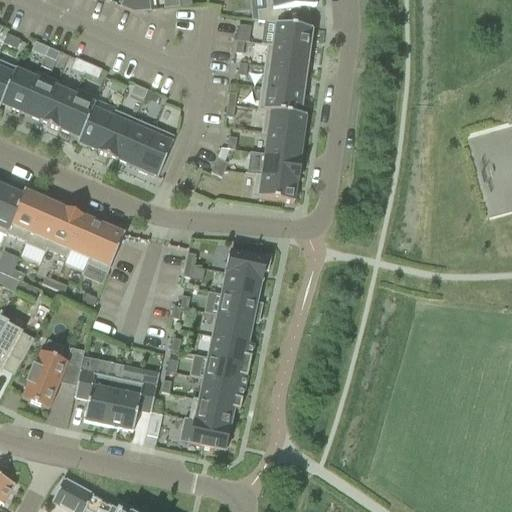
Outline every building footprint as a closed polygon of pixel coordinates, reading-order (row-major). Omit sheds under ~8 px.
[(117,0),(117,2),(121,3),(119,9),(132,15),(134,15),(132,0),(117,0)] [(148,0),(132,0),(134,15),(149,13),(148,0)] [(162,0),(163,11),(166,10),(178,9),(177,0),(162,0)] [(315,9),(313,0),(264,0),(265,12),(256,13),(257,24),(275,27),(285,28),(283,12),(315,9)] [(250,29),(238,27),(235,44),(243,45),(247,46),(250,29)] [(307,55),(311,32),(285,28),(275,27),(272,48),(266,47),(266,49),(307,55)] [(6,37),(2,47),(15,52),(19,43),(6,37)] [(242,57),(243,45),(235,44),(234,56),(242,57)] [(34,45),(30,54),(42,59),(46,50),(34,45)] [(304,76),(307,55),(266,49),(263,70),(304,76)] [(58,55),(46,50),(42,59),(55,64),(58,55)] [(74,61),(70,72),(83,78),(84,76),(88,67),(74,61)] [(0,105),(15,71),(0,64),(0,105)] [(245,79),(246,67),(238,66),(237,78),(245,79)] [(88,67),(84,76),(96,82),(100,72),(88,67)] [(301,97),(304,76),(263,70),(260,91),(267,92),(301,97)] [(19,115),(37,75),(36,75),(33,81),(15,73),(16,71),(15,71),(0,105),(0,107),(19,115)] [(39,124),(57,84),(37,75),(19,115),(39,124)] [(59,133),(76,92),(73,98),(55,90),(57,84),(39,124),(39,125),(58,134),(58,133),(59,133)] [(111,84),(107,93),(121,99),(124,90),(111,84)] [(147,94),(133,88),(129,97),(143,102),(144,100),(147,94)] [(298,118),(301,97),(267,92),(260,91),(257,113),(263,114),(305,120),(305,119),(298,118)] [(77,146),(96,101),(76,92),(59,133),(78,141),(76,145),(77,146)] [(147,94),(144,100),(154,105),(157,98),(147,94)] [(234,109),(236,97),(228,96),(226,108),(234,109)] [(97,154),(114,114),(113,113),(111,120),(92,112),(97,101),(96,101),(77,146),(97,154)] [(163,107),(160,115),(168,118),(172,110),(163,107)] [(232,121),(234,109),(226,108),(225,120),(232,121)] [(116,163),(134,122),(114,114),(97,154),(96,156),(115,164),(116,163)] [(302,141),(305,120),(263,114),(260,135),(302,141)] [(136,172),(154,131),(134,122),(116,163),(136,172)] [(157,180),(174,140),(154,131),(136,172),(138,172),(137,174),(147,178),(148,176),(157,180)] [(299,162),(302,141),(260,135),(260,136),(266,137),(263,157),(300,163),(300,162),(299,162)] [(234,153),(236,141),(228,140),(226,152),(234,153)] [(249,155),(246,177),(254,178),(260,179),(296,184),(297,184),(300,163),(263,157),(249,155)] [(224,174),(227,166),(216,162),(213,169),(224,174)] [(224,174),(213,169),(210,176),(220,181),(224,174)] [(293,206),(296,184),(260,179),(254,178),(251,200),(293,206)] [(1,191),(0,193),(0,236),(4,238),(5,237),(7,233),(21,200),(23,194),(22,194),(20,200),(1,191)] [(21,200),(7,233),(5,237),(25,245),(43,203),(23,194),(21,200)] [(63,212),(43,203),(25,245),(24,247),(44,256),(45,252),(63,212)] [(83,220),(63,212),(45,252),(65,261),(68,253),(83,220)] [(88,262),(102,229),(83,220),(68,253),(88,262)] [(123,238),(102,229),(88,262),(86,267),(106,276),(123,238)] [(267,275),(270,259),(258,257),(258,261),(228,254),(224,276),(261,284),(263,274),(267,275)] [(192,269),(194,258),(186,256),(184,268),(192,269)] [(1,265),(0,266),(0,275),(10,280),(13,273),(14,270),(1,265)] [(189,281),(192,269),(184,268),(181,280),(189,281)] [(192,269),(189,281),(201,284),(203,272),(192,269)] [(21,285),(24,277),(13,273),(10,280),(18,284),(19,284),(21,285)] [(0,289),(13,295),(18,284),(10,280),(0,275),(0,289)] [(255,305),(260,285),(261,284),(224,276),(224,277),(220,298),(255,305)] [(52,292),(55,284),(44,280),(41,287),(52,292)] [(19,284),(16,293),(33,301),(37,292),(21,285),(19,284)] [(63,296),(66,289),(55,284),(52,292),(63,296)] [(92,309),(95,302),(84,297),(81,305),(92,309)] [(220,298),(216,319),(251,326),(253,317),(259,318),(261,307),(255,305),(220,298)] [(187,313),(189,301),(181,299),(179,311),(180,311),(187,313)] [(178,323),(180,311),(179,311),(173,310),(170,321),(178,323)] [(246,347),(251,326),(216,319),(211,340),(252,349),(252,348),(246,347)] [(0,374),(8,360),(20,366),(33,343),(0,324),(0,374)] [(248,370),(252,349),(211,340),(206,361),(248,370)] [(177,355),(180,343),(172,341),(169,353),(177,355)] [(79,374),(83,355),(70,352),(65,366),(40,356),(34,370),(32,370),(25,387),(27,387),(21,402),(47,413),(58,386),(75,390),(79,374)] [(243,391),(248,370),(206,361),(202,382),(243,391)] [(168,362),(166,374),(173,375),(176,364),(168,362)] [(114,395),(117,382),(94,377),(79,374),(73,400),(87,403),(82,425),(107,430),(114,395)] [(152,403),(155,390),(141,387),(117,382),(114,395),(107,430),(132,435),(136,414),(150,417),(150,415),(152,403)] [(238,412),(243,391),(202,382),(197,403),(238,412)] [(163,384),(160,395),(168,397),(170,385),(163,384)] [(228,431),(232,412),(238,413),(239,412),(197,403),(192,402),(187,423),(192,424),(229,432),(229,431),(228,431)] [(158,417),(160,405),(152,403),(150,415),(158,417)] [(147,427),(145,438),(157,440),(161,418),(158,417),(150,415),(150,417),(147,427)] [(224,454),(229,432),(192,424),(187,446),(199,449),(198,451),(212,454),(212,452),(224,454)] [(0,507),(2,508),(14,488),(0,480),(0,507)] [(63,483),(51,505),(54,507),(63,511),(117,511),(116,511),(113,511),(91,500),(92,499),(66,484),(63,483)]
